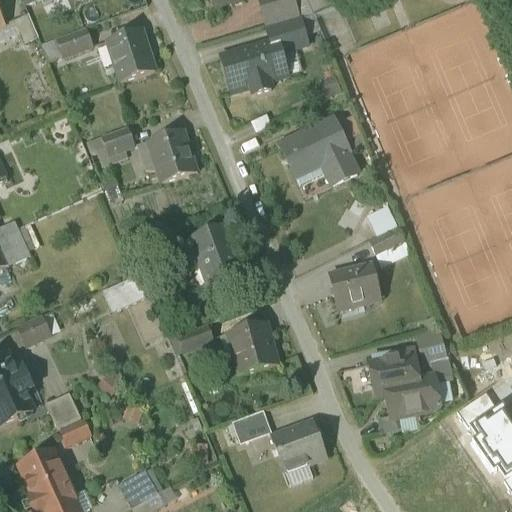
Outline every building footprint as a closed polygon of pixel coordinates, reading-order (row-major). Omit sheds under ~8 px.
[(21,0),(25,9),(41,3),(43,2),(42,0),(21,0)] [(42,0),(43,2),(41,3),(43,9),(60,2),(59,0),(42,0)] [(213,0),(217,11),(246,0),(213,0)] [(295,3),(264,12),(260,0),(259,0),(268,30),(300,20),(295,3)] [(293,0),(260,0),(264,12),(295,3),(293,0)] [(314,0),(308,3),(314,18),(339,7),(336,0),(314,0)] [(28,17),(14,24),(24,47),(38,40),(28,17)] [(271,47),(222,61),(232,97),(252,91),(254,99),(272,94),(270,85),(288,80),(282,57),(309,49),(301,22),(267,32),(271,47)] [(87,33),(57,44),(64,61),(94,50),(87,33)] [(142,34),(108,45),(122,87),(156,75),(142,34)] [(334,123),(280,148),(297,182),(298,182),(296,178),(325,164),(335,187),(332,189),(332,190),(359,177),(349,156),(350,156),(334,123)] [(129,132),(102,141),(109,160),(135,150),(129,132)] [(185,134),(149,146),(162,188),(198,176),(185,134)] [(388,209),(367,220),(377,239),(398,230),(388,209)] [(226,229),(191,242),(210,293),(245,280),(226,229)] [(398,232),(370,246),(377,260),(406,246),(398,232)] [(4,242),(0,243),(0,274),(15,267),(4,242)] [(373,268),(329,279),(338,316),(382,305),(373,268)] [(140,280),(104,296),(112,314),(147,297),(140,280)] [(95,298),(69,309),(74,319),(100,308),(95,298)] [(43,321),(18,333),(26,351),(52,340),(43,321)] [(267,328),(229,338),(229,339),(233,338),(239,362),(235,363),(240,380),(279,370),(267,328)] [(208,330),(178,342),(184,357),(214,345),(208,330)] [(440,334),(417,339),(425,370),(448,364),(440,334)] [(399,361),(371,367),(377,402),(387,400),(420,394),(419,383),(413,353),(398,355),(399,361)] [(7,358),(0,361),(0,430),(33,415),(7,358)] [(434,380),(419,383),(420,394),(387,400),(392,422),(431,415),(440,409),(434,380)] [(456,416),(511,496),(511,414),(504,403),(494,409),(485,396),(456,416)] [(70,397),(46,408),(58,433),(61,432),(82,422),(70,397)] [(264,415),(233,426),(241,449),(272,437),(264,415)] [(83,425),(62,435),(69,450),(90,440),(83,425)] [(313,426),(273,441),(286,477),(326,462),(313,426)] [(79,511),(54,455),(21,470),(34,500),(29,502),(34,511),(35,511),(39,511),(79,511)] [(146,475),(119,490),(132,511),(133,511),(159,497),(146,475)] [(159,497),(133,511),(161,511),(166,510),(159,497)]
